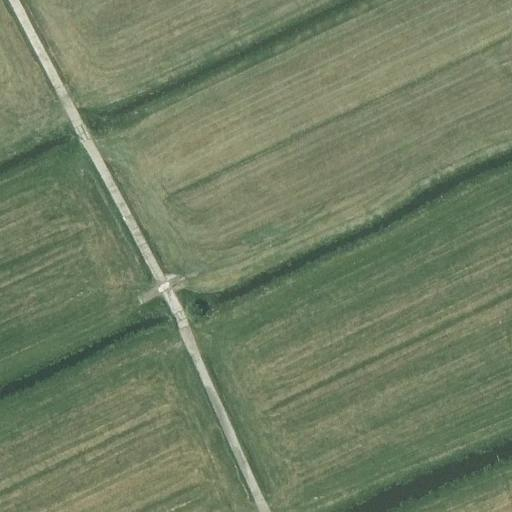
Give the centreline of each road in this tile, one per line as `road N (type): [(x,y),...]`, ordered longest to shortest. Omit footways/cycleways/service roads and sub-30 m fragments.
road 1 (track): [(266,511),(181,311),(14,0)]
road 2 (track): [(0,366),(511,120)]
